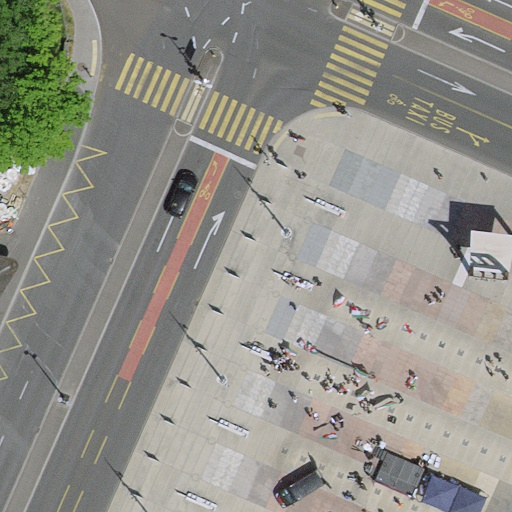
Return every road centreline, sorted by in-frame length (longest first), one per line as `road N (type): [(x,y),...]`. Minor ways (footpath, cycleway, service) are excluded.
road 1 (primary): [(67,511),(237,123),(252,0)]
road 2 (primary): [(227,0),(148,84),(0,427)]
road 3 (primary): [(320,0),(511,87)]
